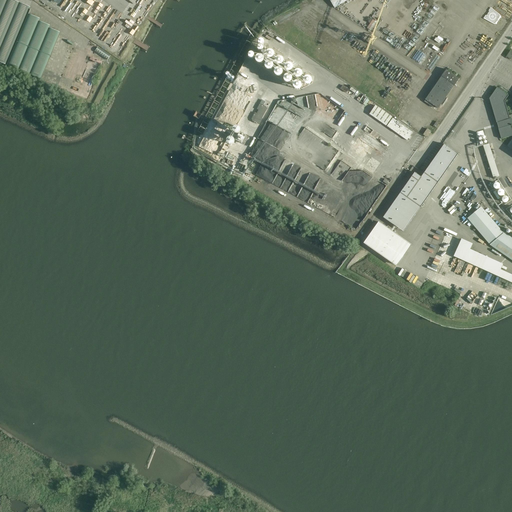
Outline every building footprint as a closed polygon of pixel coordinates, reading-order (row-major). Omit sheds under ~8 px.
[(12,0),(0,0),(0,62),(6,65),(30,7),(12,0)] [(329,0),(334,8),(348,0),(329,0)] [(38,21),(39,19),(28,14),(6,65),(40,79),(59,32),(48,28),(49,25),(38,21)] [(441,76),(425,100),(438,109),(454,85),(454,86),(459,79),(446,69),(441,76)] [(511,114),(509,115),(505,101),(508,96),(508,95),(497,87),(489,99),(501,139),(511,135),(511,126),(511,125),(511,120),(511,118),(511,114)] [(251,119),(252,122),(257,124),(257,123),(259,124),(268,108),(260,104),(257,109),(259,111),(257,114),(255,113),(251,119)] [(369,114),(386,126),(392,117),(375,105),(369,114)] [(410,136),(413,132),(392,118),(387,127),(407,141),(408,139),(409,140),(411,137),(410,136)] [(427,129),(423,135),(427,138),(431,132),(427,129)] [(371,136),(366,132),(360,140),(358,139),(347,155),(359,163),(367,151),(371,153),(378,143),(374,140),(376,138),(372,135),(371,136)] [(236,140),(235,141),(236,141),(241,144),(244,146),(249,137),(245,135),(244,137),(238,134),(236,140)] [(414,172),(383,217),(403,232),(458,154),(444,144),(421,177),(414,172)] [(511,239),(504,233),(481,207),(467,219),(489,245),(511,260),(511,239)] [(412,245),(379,222),(365,243),(397,265),(397,266),(412,245)]
